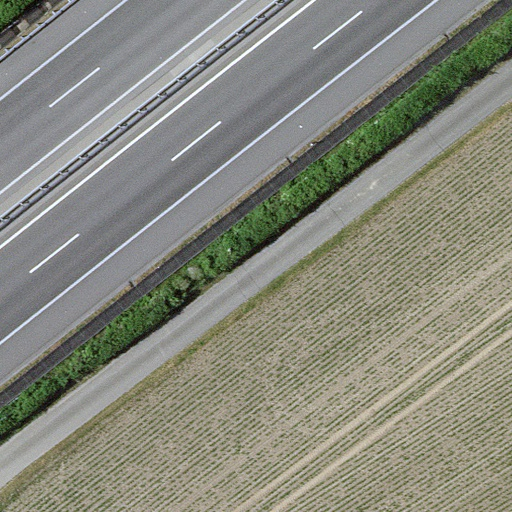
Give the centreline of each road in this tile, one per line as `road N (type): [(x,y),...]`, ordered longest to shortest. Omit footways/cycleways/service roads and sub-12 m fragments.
road 1 (track): [(511,76),(0,469)]
road 2 (motorway): [(0,296),(376,0)]
road 3 (motorway): [(186,0),(0,146)]
